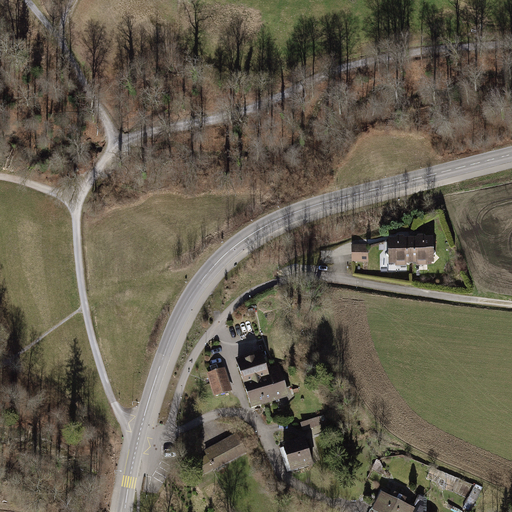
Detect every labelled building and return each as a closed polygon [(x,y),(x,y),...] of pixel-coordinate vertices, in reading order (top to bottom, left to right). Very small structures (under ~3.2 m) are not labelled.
[(413,268),(437,268),(436,240),(412,241),(413,268)] [(412,241),(390,242),(391,253),(386,256),(392,260),(391,269),(413,268),(412,241)] [(368,247),(351,248),(351,265),(368,265),(368,247)] [(262,356),(238,363),(252,407),(275,400),(276,400),(287,397),(278,368),(271,370),(267,357),(263,359),(262,356)] [(223,369),(206,374),(214,397),(231,392),(223,369)] [(335,426),(332,416),(303,425),(306,433),(324,427),(325,430),(335,426)] [(245,455),(236,437),(205,453),(208,459),(199,463),(205,476),(245,455)] [(309,443),(286,451),(295,476),(318,467),(309,443)] [(399,500),(387,496),(379,511),(419,511),(417,510),(410,507),(413,502),(401,496),(399,500)] [(433,511),(432,502),(427,499),(422,498),(417,510),(419,511),(433,511)]
